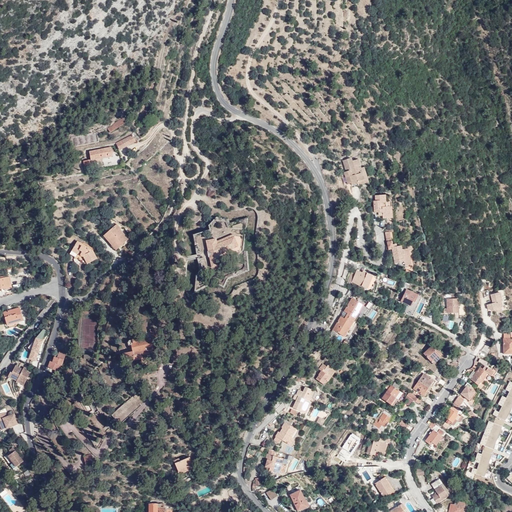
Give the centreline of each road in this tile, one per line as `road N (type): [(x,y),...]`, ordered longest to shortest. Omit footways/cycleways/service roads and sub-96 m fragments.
road 1 (tertiary): [(230,0),(213,61),(217,90),(228,106),(301,151),(322,187),(331,231),(321,297),(243,452),(244,486),(266,511)]
road 2 (unclassified): [(62,295),(26,410),(35,458),(71,511)]
road 3 (track): [(322,187),(314,159),(247,77),(276,0)]
road 4 (residential): [(429,511),(408,474),(407,450),(464,362)]
